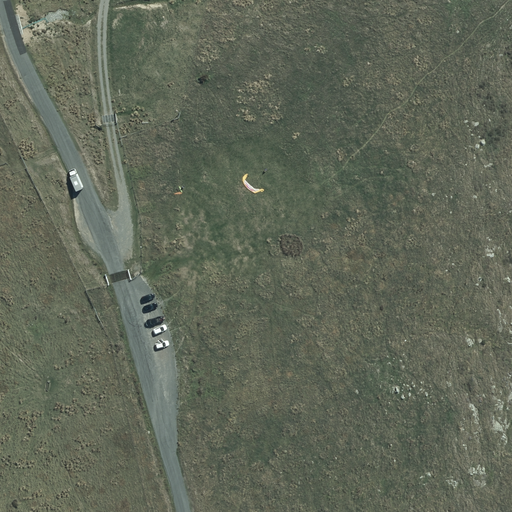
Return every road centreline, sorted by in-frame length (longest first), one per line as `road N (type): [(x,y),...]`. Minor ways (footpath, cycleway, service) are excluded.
road 1 (unclassified): [(183,511),(95,213),(16,48),(3,0)]
road 2 (track): [(117,277),(124,205),(100,47),(103,0)]
